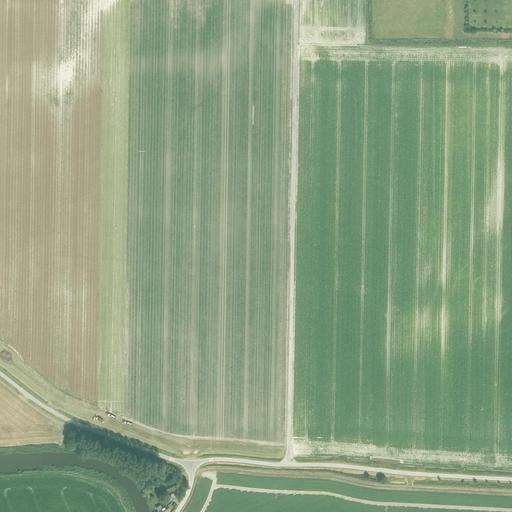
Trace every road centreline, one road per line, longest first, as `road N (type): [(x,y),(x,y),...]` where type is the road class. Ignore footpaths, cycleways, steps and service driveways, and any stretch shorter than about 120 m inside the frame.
road 1 (unclassified): [(511,480),(326,464),(192,466)]
road 2 (unclassified): [(192,466),(63,418),(0,373)]
